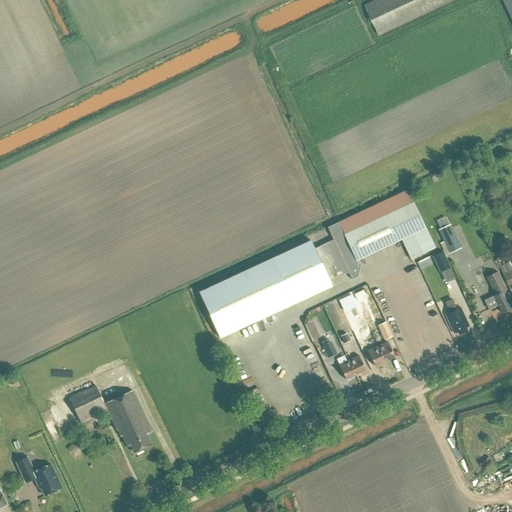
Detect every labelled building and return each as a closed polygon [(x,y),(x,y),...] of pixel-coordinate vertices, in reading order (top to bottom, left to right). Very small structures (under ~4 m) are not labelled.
[(378,0),(365,6),(380,36),(456,0),(378,0)] [(511,0),(503,0),(511,18),(511,0)] [(407,190),(327,228),(333,240),(314,249),(310,241),(199,293),(220,338),(332,287),(327,278),(341,271),(340,269),(345,267),(352,280),(357,277),(359,270),(356,268),(358,262),(357,260),(401,240),(410,260),(434,249),(413,203),(407,190)] [(462,248),(456,236),(444,241),(450,254),(462,248)] [(443,252),(433,256),(440,272),(450,267),(443,252)] [(511,266),(510,262),(504,265),(500,257),(495,260),(507,286),(511,283),(511,266)] [(412,262),(406,264),(408,270),(414,268),(412,262)] [(399,275),(403,267),(398,265),(395,273),(399,275)] [(468,277),(477,272),(473,265),(464,270),(468,277)] [(497,306),(498,305),(502,314),(504,313),(506,313),(508,312),(509,311),(511,310),(506,300),(508,299),(504,292),(505,291),(497,273),(487,277),(495,296),(493,297),(497,306)] [(443,279),(442,292),(453,293),(454,280),(443,279)] [(352,295),(339,301),(344,312),(357,306),(352,295)] [(454,334),(457,332),(458,335),(467,331),(466,328),(469,326),(460,308),(457,310),(452,300),(445,303),(450,313),(445,315),(454,334)] [(378,327),(385,341),(391,338),(385,324),(378,327)] [(347,334),(341,337),(344,343),(350,341),(347,334)] [(338,354),(331,341),(322,346),(328,359),(338,354)] [(377,347),(384,362),(394,357),(387,342),(377,347)] [(367,352),(375,367),(384,362),(377,347),(367,352)] [(403,357),(405,362),(413,359),(411,354),(403,357)] [(348,361),(356,376),(366,371),(358,356),(348,361)] [(339,365),(346,380),(356,376),(348,361),(339,365)] [(277,391),(287,387),(285,382),(275,386),(277,391)] [(69,399),(81,424),(108,411),(117,431),(118,431),(121,437),(122,436),(127,447),(131,445),(135,455),(151,447),(146,435),(152,433),(132,391),(104,405),(96,387),(69,399)] [(52,408),(57,406),(52,396),(47,399),(52,408)] [(41,488),(45,496),(53,492),(55,493),(59,491),(60,490),(62,488),(51,465),(34,473),(27,458),(16,463),(26,483),(35,479),(39,489),(41,488)]
